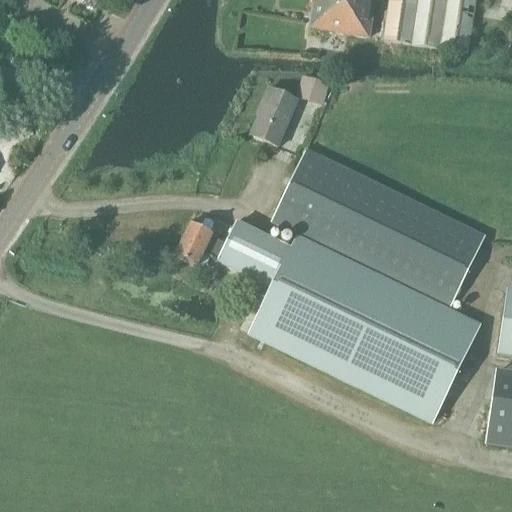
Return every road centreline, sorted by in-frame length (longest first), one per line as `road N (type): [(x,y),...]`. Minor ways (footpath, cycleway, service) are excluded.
road 1 (track): [(511,462),(427,446),(256,362)]
road 2 (tertiary): [(0,237),(95,88)]
